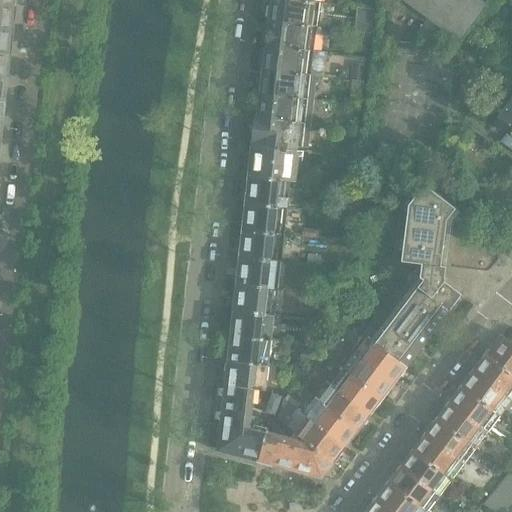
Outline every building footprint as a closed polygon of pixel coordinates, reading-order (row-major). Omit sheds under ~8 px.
[(269,0),(267,21),(285,24),(288,22),(293,22),(295,25),(316,27),(319,4),(299,1),(298,0),(269,0)] [(511,0),(403,0),(459,41),(485,6),(476,0),(511,0),(511,99),(498,119),(511,128),(511,129),(510,133),(511,134),(511,0)] [(0,53),(10,55),(15,7),(0,5),(0,53)] [(356,20),(355,32),(370,34),(371,34),(372,21),(371,21),(356,20)] [(285,24),(267,21),(263,46),(282,48),(285,46),(290,46),(292,49),(313,51),(316,27),(295,25),(293,22),(288,22),(285,24)] [(348,32),(329,29),(328,37),(347,40),(348,32)] [(282,48),(263,46),(262,55),(260,69),(278,72),(282,70),(287,70),(289,73),(310,75),(313,51),(292,49),(290,46),(285,46),(282,48)] [(0,101),(4,102),(10,55),(0,53),(0,101)] [(278,72),(260,69),(258,94),(275,96),(278,94),(284,95),(286,98),(307,100),(310,75),(289,73),(287,70),(282,70),(278,72)] [(351,79),(349,103),(361,105),(364,81),(351,79)] [(304,124),(307,100),(286,98),(284,95),(278,94),(275,96),(258,94),(255,115),(257,116),(256,118),(272,120),(276,118),(282,118),(284,122),(304,124)] [(309,125),(304,124),(284,122),(282,118),(276,118),(272,120),(256,118),(255,127),(253,128),(252,139),(254,140),(254,143),(255,143),(255,146),(253,146),(253,148),(297,153),(297,148),(301,148),(306,149),(309,125)] [(346,121),(346,129),(358,130),(359,122),(346,121)] [(503,139),(500,143),(511,152),(511,140),(506,136),(503,139)] [(297,153),(253,148),(251,160),(249,163),(248,172),(250,174),(250,178),(290,182),(292,182),(297,153)] [(290,182),(250,178),(248,180),(245,205),(287,209),(290,182)] [(424,184),(412,200),(408,205),(401,262),(422,264),(420,275),(426,276),(375,343),(407,368),(462,295),(445,281),(446,277),(445,277),(446,267),(441,267),(447,221),(456,209),(424,184)] [(287,209),(245,205),(242,231),(284,237),(287,209)] [(302,229),(302,237),(318,238),(319,231),(302,229)] [(284,237),(242,231),(239,258),(281,263),(284,237)] [(281,263),(239,258),(236,286),(277,290),(281,263)] [(277,290),(236,286),(233,312),(274,317),(277,290)] [(274,317),(233,312),(233,314),(231,316),(229,337),(271,342),(274,317)] [(511,343),(502,336),(492,348),(491,347),(485,354),(511,374),(511,343)] [(271,342),(229,337),(227,348),(226,362),(268,367),(271,342)] [(407,368),(375,343),(367,337),(355,353),(395,384),(407,368)] [(395,384),(355,353),(343,369),(382,400),(395,384)] [(511,374),(485,354),(472,371),(511,400),(511,374)] [(268,367),(226,362),(223,386),(254,389),(254,390),(266,391),(268,367)] [(382,400),(343,369),(331,385),(370,416),(382,400)] [(511,400),(472,371),(460,386),(500,417),(511,400)] [(370,416),(331,385),(319,401),(358,432),(370,416)] [(254,389),(223,386),(219,426),(249,429),(249,428),(254,390),(254,389)] [(500,417),(460,386),(448,402),(488,433),(500,417)] [(300,405),(290,397),(286,402),(296,409),(300,405)] [(358,432),(319,401),(306,417),(346,447),(358,432)] [(296,409),(286,402),(282,407),(292,414),(296,409)] [(488,433),(448,402),(436,418),(476,448),(488,433)] [(346,447),(306,417),(294,433),(334,463),(346,447)] [(476,448),(436,418),(424,434),(464,464),(476,448)] [(249,429),(219,426),(216,445),(219,448),(219,450),(259,461),(267,433),(249,428),(249,429)] [(286,437),(271,433),(268,432),(269,430),(267,430),(267,433),(259,461),(321,477),(325,471),(328,471),(334,463),(294,433),(289,440),(285,439),(286,437)] [(464,464),(424,434),(412,450),(452,480),(464,464)] [(452,480),(412,450),(400,466),(439,496),(452,480)] [(427,511),(439,496),(400,466),(388,482),(426,511),(427,511)] [(426,511),(388,482),(376,498),(394,511),(426,511)] [(394,511),(376,498),(364,511),(394,511)]
